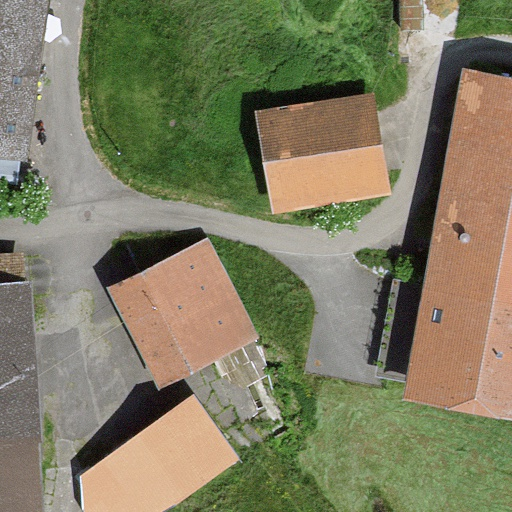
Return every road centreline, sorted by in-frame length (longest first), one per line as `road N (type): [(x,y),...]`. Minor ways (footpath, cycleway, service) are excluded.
road 1 (track): [(66,220),(303,249),(359,239),(388,218),(403,189),(433,53),(488,30),(511,39)]
road 2 (residential): [(74,0),(59,61),(66,220),(0,221)]
